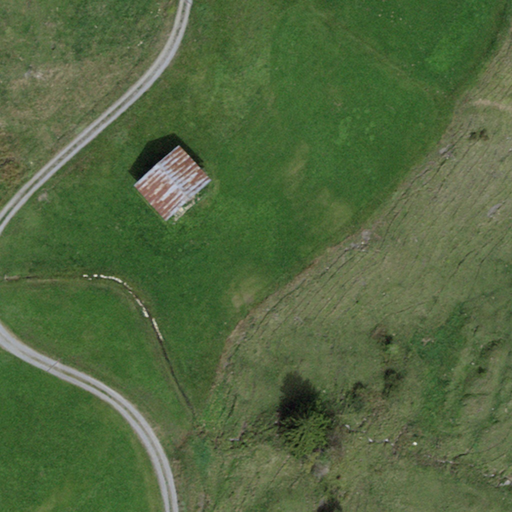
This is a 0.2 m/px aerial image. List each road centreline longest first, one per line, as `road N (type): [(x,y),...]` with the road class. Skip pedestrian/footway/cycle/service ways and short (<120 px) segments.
road 1 (track): [(0,228),(45,174),(151,81),(176,41),(186,0)]
road 2 (track): [(172,511),(159,458),(135,418),(99,389),(28,357),(0,330)]
